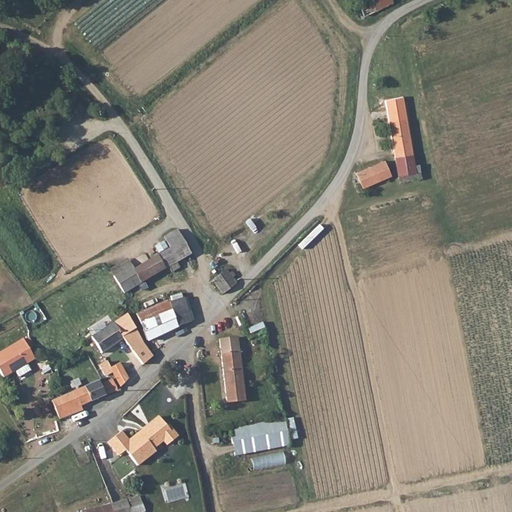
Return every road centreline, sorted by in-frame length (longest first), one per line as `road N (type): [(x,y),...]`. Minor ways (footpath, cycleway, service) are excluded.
road 1 (unclassified): [(0,484),(133,392),(336,184),(355,142),(375,32),(424,0)]
road 2 (track): [(0,30),(35,43),(101,101),(186,232),(220,306)]
road 3 (track): [(322,511),(511,471)]
road 4 (track): [(185,341),(217,511)]
